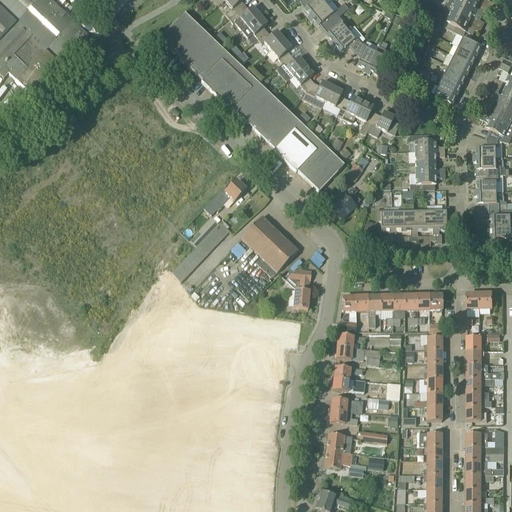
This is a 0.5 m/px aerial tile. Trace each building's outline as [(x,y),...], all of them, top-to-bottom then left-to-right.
[(0,0),(0,41),(39,0),(0,0)] [(4,68),(58,10),(56,8),(57,7),(56,6),(55,8),(47,0),(39,0),(0,41),(0,77),(3,81),(9,75),(4,68)] [(229,21),(245,8),(241,3),(244,0),(227,0),(225,2),(231,11),(225,16),(229,21)] [(305,0),(300,4),(302,3),(307,9),(305,11),(310,17),(307,19),(309,21),(332,3),(329,0),(305,0)] [(456,5),(482,18),(484,13),(480,11),(478,11),(475,10),(478,4),(470,0),(449,0),(449,1),(450,2),(456,5)] [(451,14),(468,23),(472,16),(475,18),(475,20),(480,22),(482,18),(456,5),(450,2),(448,5),(446,5),(444,10),(451,14)] [(332,3),(309,21),(312,24),(314,22),(319,28),(321,26),(325,31),(341,18),(340,18),(350,9),(346,4),(338,11),(332,3)] [(241,33),(246,29),(260,18),(252,9),(248,12),(245,8),(229,21),(232,25),(234,24),(241,33)] [(28,71),(73,24),(58,10),(4,68),(9,75),(17,83),(28,71)] [(454,34),(456,29),(472,37),(475,32),(466,28),(468,23),(451,14),(443,29),(454,34)] [(159,41),(180,62),(206,35),(184,15),(159,41)] [(253,37),(257,42),(266,34),(263,29),(267,26),(260,18),(246,29),(241,33),(247,40),(252,36),(253,37)] [(329,45),(332,48),(349,33),(342,25),(345,23),(341,18),(325,31),(331,26),(335,31),(327,37),(332,43),(329,45)] [(395,18),(392,25),(399,27),(401,21),(395,18)] [(16,84),(30,98),(88,38),(73,24),(28,71),(17,83),(16,84)] [(153,35),(156,39),(162,34),(158,30),(153,35)] [(270,38),(266,34),(257,42),(260,46),(263,44),(271,52),(283,42),(276,33),(270,38)] [(354,55),(363,44),(358,39),(356,41),(349,33),(332,48),(334,50),(336,48),(341,54),(349,48),(354,55)] [(201,84),(227,56),(221,50),(206,35),(180,62),(202,83),(201,84)] [(459,49),(476,58),(481,48),(464,39),(459,49)] [(271,52),(282,66),(291,58),(287,54),(291,51),(283,42),(271,52)] [(363,73),(366,75),(376,54),(366,50),(368,47),(363,44),(354,55),(362,58),(358,67),(365,71),(363,73)] [(385,51),(379,48),(376,54),(366,75),(369,76),(371,74),(378,77),(382,68),(388,71),(393,59),(388,57),(385,51)] [(476,58),(459,49),(454,59),(471,68),(476,58)] [(415,64),(420,67),(423,68),(426,62),(424,59),(425,57),(419,54),(415,64)] [(230,112),(256,84),(227,56),(201,84),(230,112)] [(294,63),(291,58),(282,66),(275,71),(285,85),(293,79),(306,68),(298,59),(294,63)] [(449,69),(466,77),(471,68),(454,59),(449,69)] [(306,95),(313,85),(309,80),(313,77),(306,68),(293,79),(306,95)] [(444,78),(462,87),(466,77),(449,69),(444,78)] [(503,73),(501,77),(511,82),(511,76),(511,79),(508,77),(508,75),(503,73)] [(511,82),(501,77),(499,82),(503,84),(505,83),(508,85),(505,91),(511,94),(511,82)] [(439,88),(457,97),(462,87),(444,78),(439,88)] [(253,131),(278,105),(270,98),(256,84),(230,112),(232,111),(253,131)] [(313,85),(306,95),(324,104),(332,89),(322,84),(319,88),(313,85)] [(457,97),(439,88),(434,98),(452,107),(457,97)] [(324,104),(340,111),(345,101),(340,98),(342,94),(332,89),(324,104)] [(493,92),(491,96),(511,106),(511,94),(505,91),(502,98),(499,96),(498,94),(493,92)] [(499,104),(495,111),(511,119),(511,106),(491,96),(489,101),(494,103),(496,102),(499,104)] [(355,119),(362,104),(352,99),(350,103),(345,101),(340,111),(337,119),(351,126),(355,119)] [(373,109),(362,104),(355,119),(365,123),(359,135),(365,137),(370,126),(375,116),(371,113),(373,109)] [(254,132),(252,134),(258,140),(260,138),(274,152),(299,125),(278,105),(253,131),(254,132)] [(508,129),(508,128),(511,130),(511,119),(495,111),(492,117),(489,116),(489,114),(484,111),(482,116),(508,129)] [(303,127),(309,120),(302,114),(296,121),(303,127)] [(381,118),(375,116),(370,126),(387,134),(394,119),(383,114),(381,118)] [(490,132),(486,141),(499,144),(501,144),(508,145),(511,141),(503,137),(508,129),(482,116),(479,121),(488,125),(486,130),(490,132)] [(299,125),(274,152),(273,153),(295,174),(297,173),(322,147),(310,135),(299,125)] [(415,143),(415,154),(444,154),(444,149),(434,149),(434,143),(423,143),(423,137),(409,137),(409,143),(415,143)] [(473,161),(496,160),(495,150),(500,150),(499,144),(486,141),(486,150),(476,150),(476,157),(473,157),(473,161)] [(297,173),(318,194),(344,167),(322,147),(297,173)] [(415,165),(435,165),(434,157),(437,157),(439,159),(444,159),(444,154),(415,154),(415,165)] [(486,172),(487,178),(499,178),(499,177),(503,177),(509,177),(509,171),(504,171),(504,169),(502,169),(502,160),(496,160),(473,161),(473,164),(476,164),(476,172),(486,172)] [(435,165),(415,165),(415,176),(445,175),(444,170),(439,171),(438,172),(435,172),(435,165)] [(354,184),(362,172),(354,166),(346,178),(354,184)] [(415,176),(409,176),(410,187),(409,187),(409,193),(424,193),(424,187),(435,187),(435,179),(438,179),(440,180),(445,180),(445,175),(415,176)] [(499,178),(487,178),(487,184),(477,184),(477,192),(474,192),(474,195),(496,195),(503,195),(503,177),(499,177),(499,178)] [(225,189),(209,204),(218,212),(221,209),(222,209),(230,200),(234,203),(245,191),(236,182),(227,191),(225,189)] [(330,211),(341,222),(360,202),(350,192),(344,198),(343,198),(330,211)] [(487,206),(488,212),(506,212),(506,206),(506,204),(503,204),(503,195),(496,195),(474,195),(474,199),(477,199),(477,206),(487,206)] [(405,207),(405,208),(402,208),(403,234),(410,233),(410,237),(409,238),(409,243),(414,243),(413,214),(413,207),(405,207)] [(391,210),(392,237),(392,244),(397,244),(397,239),(395,237),(395,234),(403,234),(402,208),(398,208),(398,210),(391,210)] [(384,210),(384,211),(377,212),(377,223),(380,223),(381,234),(388,234),(388,237),(392,237),(391,210),(384,210)] [(420,214),(413,214),(414,243),(419,243),(419,238),(417,236),(417,233),(424,233),(424,210),(420,210),(420,214)] [(427,210),(424,210),(424,233),(432,233),(432,236),(430,238),(430,243),(435,243),(435,236),(435,214),(428,214),(427,210)] [(449,222),(449,210),(441,210),(442,213),(435,214),(435,236),(439,236),(438,233),(446,233),(446,222),(449,222)] [(491,222),(491,229),(511,229),(510,218),(507,218),(506,212),(488,212),(488,222),(491,222)] [(241,241),(259,258),(279,236),(261,219),(241,241)] [(210,234),(214,229),(217,226),(211,220),(189,243),(195,249),(197,247),(201,243),(206,238),(210,234)] [(219,224),(217,226),(214,229),(224,238),(229,233),(219,224)] [(220,243),(224,238),(214,229),(210,234),(220,243)] [(511,229),(491,229),(491,237),(488,237),(488,247),(502,247),(502,240),(511,240),(511,229)] [(210,234),(206,238),(215,247),(220,243),(210,234)] [(297,253),(279,236),(259,258),(261,260),(256,265),(271,280),(276,274),(277,275),(297,253)] [(215,247),(206,238),(201,243),(211,252),(215,247)] [(201,243),(197,247),(207,256),(211,252),(201,243)] [(202,261),(207,256),(197,247),(195,249),(193,252),(202,261)] [(193,252),(188,256),(198,265),(202,261),(193,252)] [(194,270),(198,265),(188,256),(184,261),(194,270)] [(184,261),(180,266),(189,274),(194,270),(184,261)] [(185,279),(189,274),(180,266),(175,270),(185,279)] [(171,275),(172,275),(180,284),(185,279),(175,270),(171,275)] [(293,311),(305,312),(307,312),(309,293),(308,293),(309,283),(310,283),(311,273),(295,272),(288,279),(285,282),(295,291),(293,311)] [(479,311),(479,296),(466,296),(467,311),(479,311)] [(492,296),(479,296),(479,311),(490,311),(492,311),(492,296)] [(403,297),(391,298),(392,313),(403,313),(403,297)] [(403,297),(403,313),(415,312),(415,297),(403,297)] [(427,297),(415,297),(415,312),(427,312),(427,297)] [(427,297),(427,312),(442,312),(441,297),(427,297)] [(367,298),(355,299),(355,314),(367,313),(367,298)] [(375,313),(380,313),(379,298),(367,298),(367,313),(368,321),(368,327),(375,327),(375,321),(375,313)] [(380,313),(383,313),(392,313),(391,298),(379,298),(380,313)] [(342,299),(343,312),(343,314),(355,314),(355,299),(342,299)] [(356,325),(349,324),(339,323),(338,332),(355,334),(356,325)] [(364,340),(338,337),(337,349),(351,350),(352,344),(364,345),(364,340)] [(424,353),(441,353),(441,339),(426,339),(426,347),(424,347),(424,353)] [(466,353),(483,353),(483,348),(481,348),(481,339),(466,339),(466,353)] [(337,349),(335,361),(350,362),(362,363),(362,361),(367,361),(366,368),(376,369),(383,370),(384,362),(379,361),(380,353),(363,352),(351,351),(351,350),(337,349)] [(426,367),(441,367),(441,353),(424,353),(424,359),(426,359),(426,367)] [(466,353),(466,367),(481,367),(481,359),(483,359),(483,353),(466,353)] [(424,381),(441,381),(441,367),(426,367),(426,375),(424,375),(424,381)] [(466,381),(490,381),(490,375),(487,375),(487,367),(481,367),(466,367),(466,381)] [(362,372),(335,369),(334,381),(365,383),(369,384),(370,377),(375,378),(376,369),(366,368),(365,374),(361,374),(362,372)] [(332,393),(347,394),(363,396),(365,383),(334,381),(332,393)] [(426,395),(441,395),(441,381),(424,381),(424,387),(426,387),(426,395)] [(466,395),(480,395),(480,387),(494,387),(494,382),(490,381),(466,381),(466,395)] [(387,385),(386,402),(398,403),(399,386),(387,385)] [(423,409),(441,409),(441,395),(426,395),(426,403),(423,403),(423,409)] [(466,409),(483,410),(492,410),(492,403),(487,403),(487,395),(480,395),(466,395),(466,409)] [(332,401),(330,413),(352,415),(352,408),(358,409),(359,403),(346,402),(332,401)] [(426,423),(441,423),(441,409),(423,409),(423,415),(426,415),(426,423)] [(466,409),(466,424),(480,424),(480,423),(486,423),(486,415),(483,415),(483,410),(466,409)] [(329,424),(344,426),(357,427),(357,421),(351,421),(352,415),(330,413),(329,424)] [(495,450),(504,450),(504,435),(498,433),(495,433),(495,446),(495,450)] [(385,446),(386,438),(361,434),(360,442),(385,446)] [(416,450),(423,450),(441,450),(441,435),(416,435),(416,450)] [(342,454),(350,455),(352,439),(344,438),(344,437),(328,436),(326,452),(335,453),(342,454)] [(466,450),(487,450),(487,446),(487,436),(466,436),(466,450)] [(441,464),(441,450),(423,450),(423,455),(426,455),(426,464),(441,464)] [(489,464),(501,464),(504,464),(504,450),(495,450),(487,450),(466,450),(466,464),(481,464),(481,455),(484,455),(484,457),(489,457),(489,464)] [(335,453),(326,452),(324,469),(340,471),(340,467),(349,468),(350,466),(351,455),(350,455),(342,454),(335,453)] [(441,478),(441,464),(426,464),(426,472),(423,472),(423,478),(441,478)] [(487,464),(481,464),(466,464),(466,478),(493,478),(493,477),(504,477),(504,472),(487,472),(487,464)] [(366,468),(350,466),(349,468),(348,478),(363,479),(363,472),(366,472),(366,468)] [(441,492),(441,478),(423,478),(423,483),(426,483),(426,492),(441,492)] [(466,478),(466,492),(480,492),(480,484),(483,484),(483,483),(493,483),(493,478),(466,478)] [(423,500),(423,505),(441,506),(441,492),(426,492),(426,500),(423,500)] [(466,506),(487,506),(494,506),(494,500),(480,500),(480,492),(466,492),(466,506)] [(320,493),(314,510),(319,511),(330,511),(334,504),(348,509),(350,503),(320,493)]
